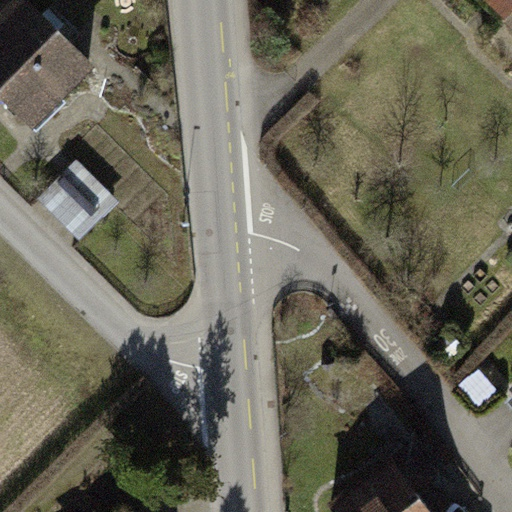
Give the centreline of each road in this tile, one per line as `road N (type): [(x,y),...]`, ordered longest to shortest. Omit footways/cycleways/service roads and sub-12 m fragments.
road 1 (residential): [(219,223),(293,245),(511,492)]
road 2 (residential): [(229,377),(143,354),(0,209)]
road 3 (tertiary): [(204,0),(219,223)]
road 4 (tertiary): [(219,223),(229,377)]
road 5 (tertiary): [(229,377),(239,511)]
